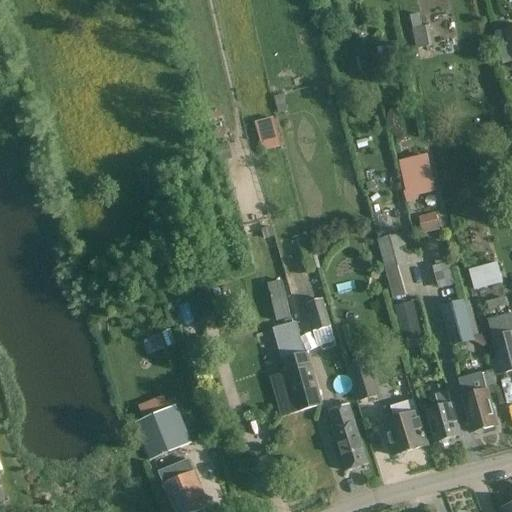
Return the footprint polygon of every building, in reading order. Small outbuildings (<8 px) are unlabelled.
[(509,47),(511,46),(511,28),(506,31),(506,30),(494,33),(499,50),(509,47)] [(275,97),(279,115),(289,112),(285,95),(275,97)] [(279,132),(275,118),(255,123),(259,137),(279,132)] [(427,158),(401,164),(408,194),(406,194),(408,206),(418,204),(417,200),(428,198),(426,190),(434,188),(427,158)] [(372,216),(394,299),(415,294),(408,266),(411,265),(402,233),(400,234),(398,227),(388,230),(384,213),(372,216)] [(421,220),(424,235),(436,232),(433,217),(421,220)] [(293,250),(301,276),(315,272),(308,246),(293,250)] [(474,291),(503,283),(498,261),(468,269),(474,291)] [(433,268),(439,290),(456,286),(450,263),(433,268)] [(267,283),(276,320),(291,316),(282,279),(267,283)] [(489,312),(509,307),(506,298),(487,303),(489,312)] [(308,305),(316,333),(333,328),(325,300),(308,305)] [(402,335),(418,331),(412,303),(395,307),(402,335)] [(443,310),(452,345),(475,339),(490,347),(487,334),(479,337),(470,303),(443,310)] [(502,375),(511,372),(511,314),(488,320),(502,375)] [(272,379),(283,417),(322,406),(298,322),(276,328),(288,375),(272,379)] [(191,340),(188,333),(181,335),(188,359),(204,354),(199,338),(191,340)] [(348,367),(359,403),(380,397),(369,361),(348,367)] [(497,427),(487,392),(500,389),(495,370),(458,380),(463,398),(473,434),(497,427)] [(453,406),(452,406),(448,392),(436,395),(440,409),(427,413),(435,445),(462,437),(453,406)] [(428,447),(418,414),(414,400),(391,408),(395,421),(385,424),(395,457),(428,447)] [(348,407),(329,413),(335,429),(333,430),(347,472),(368,465),(354,423),(353,423),(348,407)] [(149,461),(193,444),(178,408),(135,425),(149,461)] [(198,511),(210,507),(195,473),(190,461),(159,473),(164,486),(175,511),(198,511)]
